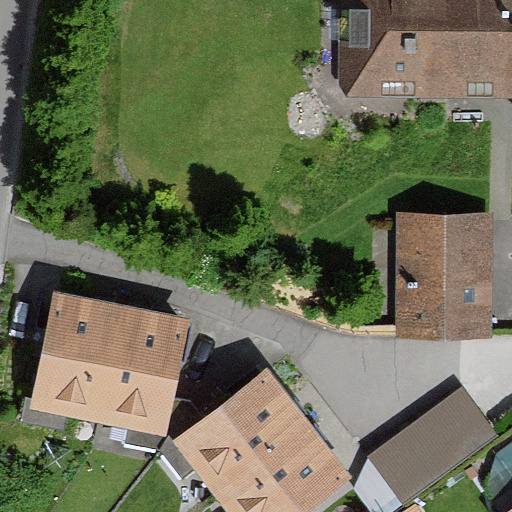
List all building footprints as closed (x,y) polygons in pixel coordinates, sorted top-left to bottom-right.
[(511,0),(344,0),(347,102),(409,100),(511,97),(511,0)] [(395,205),(395,325),(494,325),(493,205),(395,205)] [(77,307),(51,303),(31,416),(165,440),(186,327),(154,321),(77,307)] [(278,395),(264,377),(172,450),(221,511),(313,511),(349,484),(332,462),(278,395)] [(366,463),(353,498),(362,511),(390,511),(489,438),(457,395),(366,463)]
